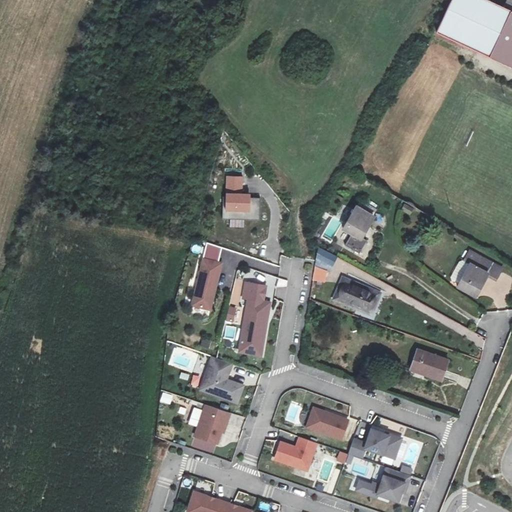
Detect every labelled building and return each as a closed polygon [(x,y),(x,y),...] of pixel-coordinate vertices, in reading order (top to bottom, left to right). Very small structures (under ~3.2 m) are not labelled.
[(511,0),(502,0),(499,7),(483,0),(449,0),(434,33),(511,67),(511,0)] [(239,175),(224,175),(223,192),(220,191),(219,214),(256,216),(257,196),(241,196),(241,192),(238,192),(239,175)] [(355,208),(343,230),(361,240),(372,217),(355,208)] [(333,239),(337,224),(328,221),(324,236),(333,239)] [(218,245),(203,240),(199,256),(201,257),(189,301),(206,306),(217,261),(214,260),(218,245)] [(314,244),(312,256),(325,262),(329,253),(314,244)] [(492,265),(463,248),(458,257),(464,261),(451,283),(468,293),(481,272),(486,275),(492,265)] [(262,284),(242,280),(239,294),(244,295),(235,340),(253,344),(257,325),(260,326),(266,300),(259,299),(262,284)] [(373,293),(340,281),(335,295),(367,308),(373,293)] [(255,353),(260,326),(257,325),(253,344),(235,340),(233,348),(255,353)] [(235,338),(236,327),(227,326),(226,337),(235,338)] [(469,331),(465,339),(482,346),(485,338),(469,331)] [(409,347),(402,366),(401,367),(431,379),(439,358),(409,347)] [(226,360),(206,352),(193,385),(231,400),(238,383),(220,376),(226,360)] [(224,409),(200,401),(189,431),(211,439),(215,427),(219,416),(221,417),(224,409)] [(337,420),(306,407),(299,425),(330,438),(337,420)] [(231,413),(226,430),(239,434),(244,417),(231,413)] [(392,441),(363,430),(358,444),(346,439),(341,452),(353,456),(356,448),(385,459),(392,441)] [(308,440),(292,434),(288,444),(273,439),(267,456),(300,467),(308,440)] [(410,474),(412,467),(402,465),(400,471),(410,474)] [(403,474),(380,466),(370,492),(390,499),(395,486),(397,482),(400,483),(403,474)] [(312,488),(325,493),(328,482),(315,478),(312,488)] [(251,511),(252,510),(189,489),(182,511),(251,511)]
